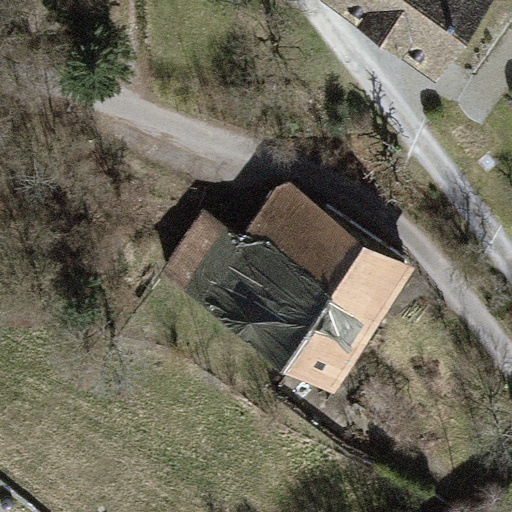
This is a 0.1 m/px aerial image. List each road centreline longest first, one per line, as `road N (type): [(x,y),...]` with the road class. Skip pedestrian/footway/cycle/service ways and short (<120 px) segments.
road 1 (track): [(511,359),(403,231),(345,190),(281,160),(127,120),(0,100)]
road 2 (track): [(511,270),(308,0)]
road 3 (track): [(128,0),(127,120)]
